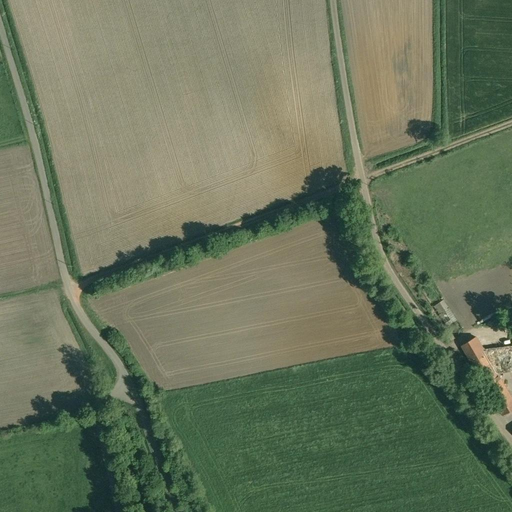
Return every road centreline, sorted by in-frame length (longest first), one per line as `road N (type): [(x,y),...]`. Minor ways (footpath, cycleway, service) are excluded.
road 1 (unclassified): [(178,511),(133,390),(68,291),(0,21)]
road 2 (track): [(498,428),(388,268),(361,179),(333,0)]
